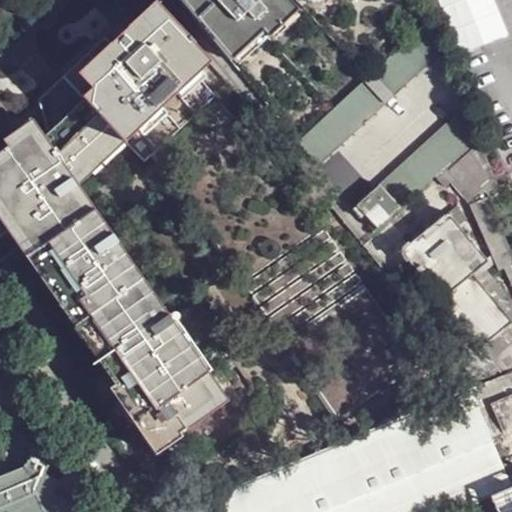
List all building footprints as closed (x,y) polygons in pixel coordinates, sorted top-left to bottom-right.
[(180,0),(232,60),(262,32),(268,38),(297,11),(286,0),(180,0)] [(50,133),(46,136),(80,186),(126,142),(145,162),(154,155),(244,282),(323,229),(200,74),(212,63),(157,3),(129,28),(129,29),(113,45),(111,45),(49,104),(50,133)] [(427,65),(438,55),(425,27),(407,42),(427,65)] [(415,76),(427,65),(407,42),(396,53),(415,76)] [(384,63),(404,87),(415,76),(396,53),(384,63)] [(373,73),(392,96),(404,87),(384,63),(373,73)] [(363,83),(383,107),(392,96),(373,73),(368,78),(363,83)] [(352,93),(371,116),(383,107),(363,83),(352,93)] [(341,104),(360,127),(371,116),(352,93),(341,104)] [(330,113),(349,137),(360,127),(341,104),(330,113)] [(462,110),(446,124),(464,148),(475,139),(462,110)] [(319,124),(339,147),(349,137),(330,113),(319,124)] [(0,154),(39,128),(34,121),(0,143),(0,154)] [(308,133),(328,157),(339,147),(319,124),(308,133)] [(446,124),(435,135),(454,158),(464,148),(446,124)] [(46,136),(39,128),(0,154),(0,238),(9,232),(16,227),(124,381),(119,384),(160,444),(179,430),(181,433),(186,430),(187,431),(228,402),(80,186),(46,136)] [(299,142),(318,165),(328,157),(308,133),(299,142)] [(435,135),(424,144),(443,168),(445,167),(454,158),(435,135)] [(454,158),(445,167),(448,170),(474,147),(490,185),(474,199),(477,205),(487,200),(489,200),(498,189),(475,139),(464,148),(454,158)] [(424,144),(413,155),(432,178),(443,168),(424,144)] [(474,147),(448,170),(474,199),(490,185),(474,147)] [(413,155),(401,165),(422,188),(432,178),(413,155)] [(391,175),(411,197),(422,188),(401,165),(391,175)] [(380,185),(399,207),(411,197),(391,175),(380,185)] [(369,195),(388,218),(399,207),(380,185),(369,195)] [(386,220),(388,218),(369,195),(358,206),(377,228),(378,227),(386,220)] [(511,253),(487,200),(477,205),(473,206),(503,271),(508,269),(511,278),(511,253)] [(377,228),(358,206),(355,208),(374,230),(377,228)] [(483,347),(511,321),(511,320),(472,273),(488,259),(468,236),(457,224),(448,212),(410,244),(409,244),(408,243),(403,247),(402,256),(406,261),(408,259),(483,347)] [(388,222),(386,220),(378,227),(380,229),(388,222)] [(16,227),(9,232),(115,385),(110,389),(157,457),(185,438),(181,433),(179,430),(160,444),(119,384),(124,381),(16,227)] [(326,232),(247,286),(253,294),(331,240),(326,232)] [(334,243),(255,297),(260,305),(339,250),(334,243)] [(342,255),(263,309),(268,316),(347,262),(342,255)] [(349,265),(270,320),(276,327),(354,273),(349,265)] [(357,276),(278,331),(283,338),(362,284),(357,276)] [(364,287),(286,342),(340,421),(419,365),(364,287)] [(483,386),(507,375),(494,360),(488,365),(442,311),(429,321),(483,386)] [(493,358),(511,341),(511,321),(483,347),(493,358)] [(507,375),(511,373),(511,341),(493,358),(494,360),(507,375)] [(472,389),(178,511),(455,511),(471,506),(511,489),(472,389)] [(0,511),(100,511),(78,474),(58,481),(46,477),(45,472),(50,458),(33,449),(26,467),(0,477),(0,511)] [(471,506),(473,511),(511,511),(511,488),(511,489),(471,506)]
